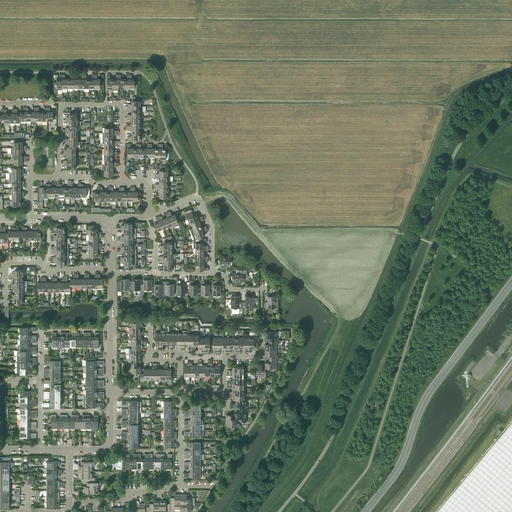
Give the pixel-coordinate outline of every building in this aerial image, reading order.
[(60,78),(56,78),(56,81),(53,81),(53,91),(58,91),(58,88),(62,88),(62,74),(60,74),(60,78)] [(47,107),(47,121),(53,121),(53,117),(56,117),(56,111),(50,111),(50,107),(47,107)] [(48,196),(48,184),(45,184),(45,187),(40,187),(40,197),(42,197),(48,198),(48,196)] [(83,184),(81,184),(81,198),(86,198),(86,196),(89,196),(89,187),(83,187),(83,184)] [(189,224),(191,223),(203,218),(202,215),(198,217),(197,214),(193,216),(191,209),(184,212),(189,224)] [(171,211),(168,212),(173,224),(174,227),(179,225),(175,214),(172,215),(171,211)] [(168,226),(173,224),(168,212),(166,213),(167,217),(165,218),(168,226)] [(163,228),(168,226),(165,218),(162,219),(161,215),(158,216),(163,228)] [(163,228),(158,216),(156,217),(157,221),(154,222),(158,230),(163,228)] [(191,223),(193,228),(201,224),(200,222),(204,220),(203,218),(191,223)] [(190,229),(192,234),(207,228),(206,225),(202,227),(201,224),(193,228),(190,229)] [(86,225),(86,229),(86,235),(89,235),(101,235),(101,232),(98,232),(98,229),(94,229),(94,225),(86,225)] [(192,234),(194,239),(201,237),(205,235),(204,232),(208,230),(207,228),(192,234)] [(193,248),(195,248),(208,248),(208,245),(204,245),(204,242),(201,242),(201,237),(194,239),(195,239),(193,240),(193,248)] [(226,264),(230,264),(230,256),(219,256),(219,264),(221,264),(221,267),(226,267),(226,264)] [(136,268),(136,259),(121,259),(121,262),(124,262),(124,268),(136,268)] [(238,273),(232,273),(232,281),(235,281),(235,284),(241,284),(241,281),(244,281),(244,279),(248,275),(247,274),(247,270),(238,270),(238,273)] [(121,279),(121,281),(118,281),(118,291),(121,291),(121,289),(129,289),(129,291),(132,291),(132,289),(132,282),(129,282),(129,279),(121,279)] [(132,282),(132,289),(140,289),(140,292),(144,292),(144,289),(143,284),(141,284),(141,279),(132,279),(132,282)] [(154,293),(154,286),(152,286),(152,279),(143,279),(143,284),(144,289),(152,289),(152,293),(154,293)] [(185,294),(185,284),(180,284),(180,280),(177,280),(177,294),(185,294)] [(198,294),(198,284),(193,284),(193,280),(189,280),(189,294),(198,294)] [(222,287),(221,287),(221,284),(216,284),(216,280),(212,280),(212,294),(222,294),(222,287)] [(166,294),(166,281),(163,281),(163,284),(155,284),(154,286),(154,293),(154,294),(166,294)] [(169,281),(166,281),(166,294),(174,294),(174,284),(169,284),(169,281)] [(201,294),(209,294),(209,284),(205,284),(205,281),(201,281),(201,294)] [(242,310),(242,308),(242,302),(239,302),(239,296),(231,296),(231,308),(239,308),(239,310),(242,310)] [(242,302),(242,308),(246,308),(246,307),(254,307),(254,302),(257,302),(257,298),(254,298),(254,296),(245,296),(245,302),(242,302)] [(276,307),(276,303),(277,303),(277,298),(276,298),(276,296),(267,296),(267,302),(265,302),(265,308),(268,308),(268,307),(276,307)] [(269,340),(278,340),(278,336),(277,336),(277,331),(265,331),(265,337),(269,337),(269,340)] [(257,337),(248,337),(249,352),(251,352),(251,349),(254,349),(254,342),(257,342),(257,337)] [(265,343),(265,349),(277,349),(277,344),(278,344),(278,340),(269,340),(269,343),(265,343)] [(269,355),(269,358),(278,358),(278,354),(277,354),(277,349),(265,349),(265,355),(269,355)] [(128,363),(136,363),(136,359),(140,359),(141,354),(141,353),(129,354),(129,359),(128,359),(128,363)] [(278,358),(269,358),(269,361),(265,361),(265,362),(265,367),(276,367),(276,362),(278,362),(278,358)] [(136,363),(128,363),(128,367),(129,367),(129,372),(141,372),(141,366),(136,366),(136,363)] [(256,364),(256,375),(262,375),(262,376),(266,376),(266,368),(262,368),(262,364),(256,364)] [(149,380),(149,369),(143,369),(143,373),(140,373),(140,381),(147,381),(147,380),(149,380)] [(239,408),(248,408),(248,404),(247,404),(247,399),(244,399),(235,399),(235,405),(239,405),(239,408)] [(248,408),(239,408),(239,411),(235,411),(235,418),(242,418),(242,421),(246,421),(246,412),(248,412),(248,408)] [(226,425),(236,425),(236,418),(232,418),(232,414),(226,414),(226,425)] [(511,511),(511,421),(434,511),(511,511)] [(0,465),(0,467),(9,467),(9,461),(10,461),(10,457),(0,456),(0,465)] [(78,471),(95,471),(95,470),(92,470),(92,465),(95,465),(95,460),(83,460),(82,460),(81,460),(81,465),(78,465),(78,471)] [(95,471),(78,471),(78,477),(81,477),(81,482),(101,482),(101,481),(95,481),(95,477),(92,477),(92,472),(95,472),(95,471)] [(101,482),(81,482),(87,482),(87,486),(84,486),(84,492),(98,492),(98,486),(101,486),(101,482)] [(170,503),(170,511),(174,511),(174,509),(180,509),(181,494),(178,494),(178,497),(170,497),(170,503)] [(181,494),(180,509),(187,509),(187,511),(191,511),(191,505),(195,505),(195,497),(187,497),(187,494),(181,494)] [(159,511),(160,500),(153,500),(153,503),(149,503),(149,506),(148,511),(159,511)] [(160,500),(159,511),(169,511),(170,511),(170,503),(166,503),(166,500),(160,500)] [(148,511),(149,506),(145,506),(145,503),(138,503),(138,511),(148,511)]
